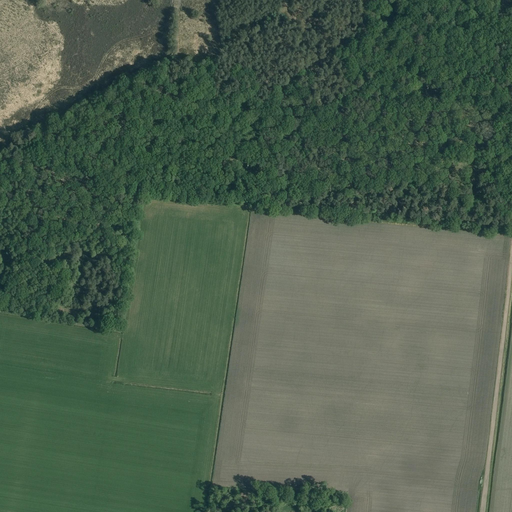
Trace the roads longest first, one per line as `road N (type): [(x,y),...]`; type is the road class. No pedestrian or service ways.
road 1 (track): [(482,511),(511,258)]
road 2 (track): [(0,133),(54,91),(94,80),(118,42),(155,29),(178,0)]
